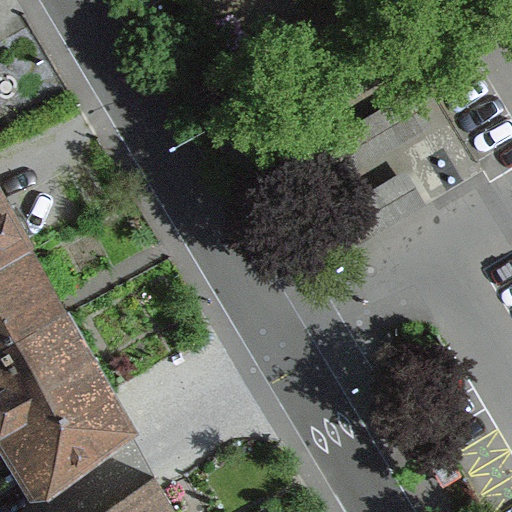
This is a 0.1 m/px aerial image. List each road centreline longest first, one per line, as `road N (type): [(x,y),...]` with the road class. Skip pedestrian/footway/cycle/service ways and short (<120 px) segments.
road 1 (residential): [(73,0),(288,360)]
road 2 (residential): [(288,360),(56,511)]
road 3 (residential): [(288,360),(378,511)]
